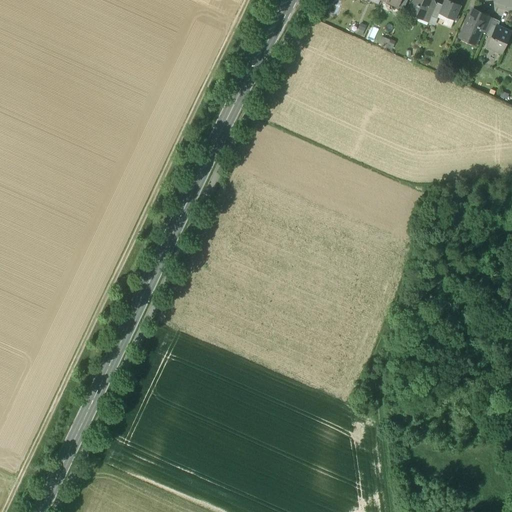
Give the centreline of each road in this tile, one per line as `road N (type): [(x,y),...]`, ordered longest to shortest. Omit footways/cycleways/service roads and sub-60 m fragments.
road 1 (primary): [(46,511),(290,0)]
road 2 (track): [(244,0),(1,511)]
road 3 (track): [(395,511),(382,367),(417,282),(432,210),(439,193),(511,186)]
